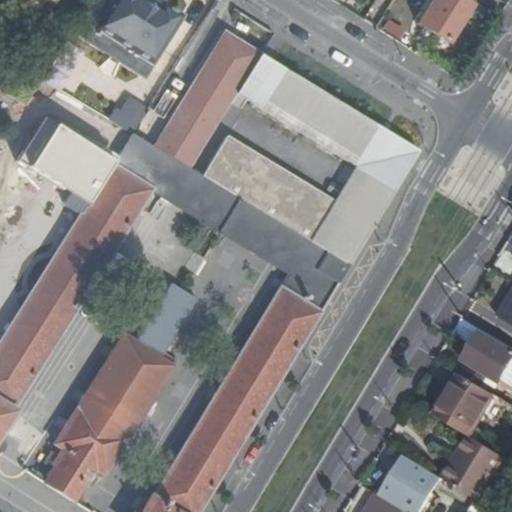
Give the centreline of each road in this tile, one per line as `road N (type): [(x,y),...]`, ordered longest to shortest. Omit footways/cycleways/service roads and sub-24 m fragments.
road 1 (secondary): [(465,120),(240,511)]
road 2 (secondary): [(307,511),(443,284),(511,192)]
road 3 (unclassified): [(269,0),(465,120)]
